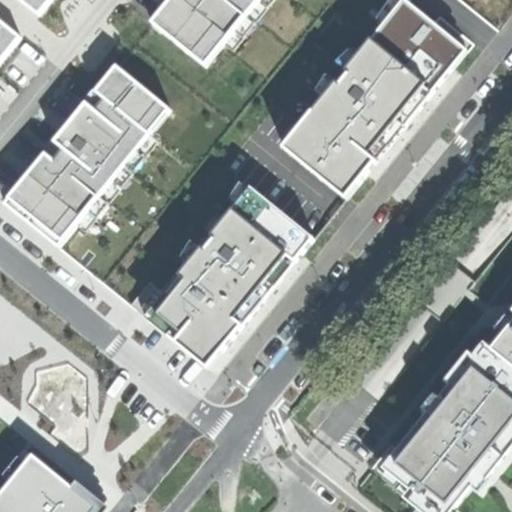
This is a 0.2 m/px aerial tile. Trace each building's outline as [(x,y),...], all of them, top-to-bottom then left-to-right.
[(18,0),(39,17),(52,0),(18,0)] [(171,0),(152,24),(206,67),(260,0),(171,0)] [(302,128),(284,150),(346,200),(467,50),(422,14),(405,0),(347,72),(350,75),(341,86),(338,84),(302,128)] [(0,63),(21,38),(0,21),(0,63)] [(59,249),(171,112),(117,68),(96,94),(104,100),(95,112),(87,105),(5,205),(59,249)] [(209,371),(316,241),(253,190),(213,238),(216,241),(207,253),(204,250),(181,277),(167,295),(151,282),(131,306),(209,371)] [(476,284),(449,262),(416,302),(443,324),(476,284)] [(511,328),(494,351),(488,346),(388,470),(415,492),(409,500),(424,511),(452,511),(511,438),(511,328)] [(0,473),(0,484),(8,491),(36,458),(23,447),(0,473)] [(0,511),(100,511),(35,458),(0,501),(0,511)]
